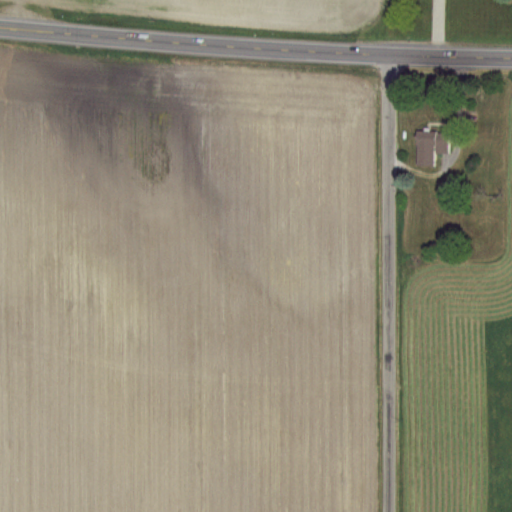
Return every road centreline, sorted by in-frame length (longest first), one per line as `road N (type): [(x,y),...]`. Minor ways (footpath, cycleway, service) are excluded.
road 1 (primary): [(0,25),(261,49),(511,57)]
road 2 (residential): [(385,511),(383,56)]
